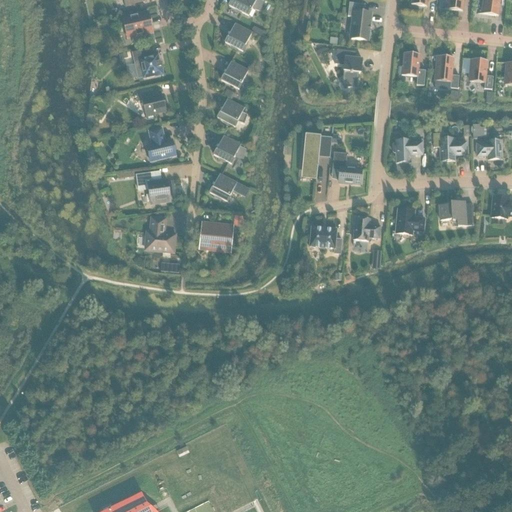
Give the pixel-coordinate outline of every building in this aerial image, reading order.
[(123,0),(125,9),(134,7),(134,4),(145,1),(144,0),(123,0)] [(232,0),(229,7),(228,7),(235,11),(235,12),(240,15),(241,14),(248,17),(252,10),(259,12),(262,4),(256,1),(256,0),(232,0)] [(411,0),(411,6),(426,8),(427,0),(411,0)] [(447,0),(446,10),(440,9),(440,10),(462,13),(463,0),(447,0)] [(483,0),(482,15),(476,14),(476,15),(497,17),(499,0),(483,0)] [(369,33),(370,27),(368,26),(370,14),(364,14),(365,6),(349,4),(347,18),(353,18),(351,40),(367,42),(368,33),(369,33)] [(133,17),(131,13),(121,15),(126,37),(129,39),(152,33),(148,14),(133,17)] [(242,52),(252,34),(235,25),(225,43),(224,44),(231,47),(230,48),(235,51),(236,50),(242,53),(242,52)] [(254,28),(251,33),(257,36),(260,31),(254,28)] [(327,66),(321,56),(332,50),(323,49),(315,53),(320,64),(327,66)] [(149,50),(131,54),(134,64),(138,80),(142,79),(143,80),(154,77),(155,78),(163,76),(161,67),(160,68),(157,56),(151,57),(149,50)] [(360,76),(362,61),(354,60),(355,53),(336,51),(334,66),(343,67),(343,74),(344,74),(342,87),(356,89),(358,75),(360,76)] [(418,71),(419,56),(404,55),(403,68),(398,68),(397,77),(417,78),(416,87),(424,87),(425,72),(418,71)] [(431,58),(437,58),(434,91),(449,92),(449,90),(457,91),(458,78),(451,77),(453,59),(431,57),(431,58)] [(491,91),(492,78),(485,77),(487,62),(465,60),(465,61),(471,61),(469,83),(484,85),(483,90),(491,91)] [(238,90),(248,72),(231,63),(221,81),(221,82),(238,91),(239,90),(238,90)] [(511,64),(500,64),(506,65),(504,87),(511,87),(511,64)] [(226,91),(223,97),(230,100),(229,101),(231,102),(234,95),(233,94),(232,95),(226,91)] [(154,99),(153,92),(136,96),(138,103),(142,102),(146,120),(155,118),(154,115),(165,113),(162,97),(154,99)] [(450,92),(449,103),(457,104),(458,93),(450,92)] [(244,125),(247,117),(242,114),(244,109),(227,100),(217,119),(217,120),(223,123),(222,124),(228,127),(228,126),(234,129),(235,128),(237,123),(244,125)] [(480,127),(473,127),(473,139),(484,139),(484,130),(480,130),(480,127)] [(164,143),(161,130),(148,133),(152,146),(146,147),(150,163),(175,157),(171,141),(164,143)] [(433,136),(433,149),(439,149),(440,163),(455,163),(455,157),(467,156),(466,144),(447,144),(447,139),(447,135),(433,136)] [(316,181),(320,138),(305,136),(305,137),(306,137),(308,171),(316,172),(316,181)] [(242,160),(245,152),(239,149),(241,146),(223,137),(214,156),(213,156),(219,160),(219,161),(224,163),(225,162),(231,166),(231,165),(235,158),(242,160)] [(410,144),(410,142),(395,142),(395,145),(393,145),(392,146),(392,153),(394,154),(395,154),(396,165),(411,164),(410,157),(422,156),(422,143),(410,144)] [(502,161),(501,142),(486,143),(486,145),(476,145),(477,158),(487,158),(487,162),(502,161)] [(360,186),(361,171),(345,169),(347,155),(334,154),(332,170),(339,171),(338,184),(360,186)] [(159,183),(158,174),(136,177),(138,192),(148,190),(150,206),(170,203),(167,182),(159,183)] [(250,191),(219,175),(210,194),(209,194),(215,198),(215,199),(220,201),(221,200),(227,204),(227,203),(233,192),(246,198),(250,191)] [(511,207),(507,207),(508,200),(493,198),(491,219),(506,220),(506,218),(511,218),(511,205),(511,207)] [(464,206),(464,204),(450,205),(450,207),(439,208),(440,222),(451,221),(452,223),(457,223),(457,228),(473,227),(472,205),(464,206)] [(423,233),(424,220),(413,219),(414,213),(397,211),(395,235),(412,236),(412,232),(423,233)] [(242,228),(244,218),(235,217),(233,227),(242,228)] [(164,236),(165,221),(151,219),(149,235),(147,234),(145,251),(173,254),(174,237),(164,236)] [(379,240),(380,228),(369,227),(369,221),(355,220),(353,241),(367,243),(368,239),(379,240)] [(232,230),(230,227),(216,226),(212,228),(212,227),(202,226),(199,251),(230,254),(232,230)] [(340,256),(342,241),(335,241),(336,231),(311,229),(309,249),(334,251),(334,255),(340,256)] [(373,252),(372,264),(380,264),(381,253),(373,252)] [(162,274),(180,274),(181,266),(163,265),(162,274)] [(186,448),(176,452),(178,456),(188,452),(186,448)] [(149,511),(141,494),(104,511),(149,511)]
